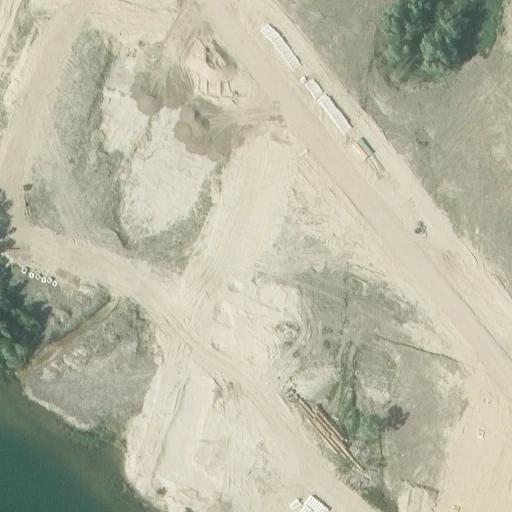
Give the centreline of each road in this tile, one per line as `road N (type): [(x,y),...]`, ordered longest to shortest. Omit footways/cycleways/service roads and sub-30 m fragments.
road 1 (track): [(0,103),(236,347),(324,485),(353,511)]
road 2 (unclassified): [(275,82),(511,379)]
road 3 (residential): [(275,82),(205,310)]
road 4 (residential): [(0,245),(205,310)]
road 5 (residential): [(0,202),(57,0)]
road 6 (residential): [(205,310),(163,448)]
